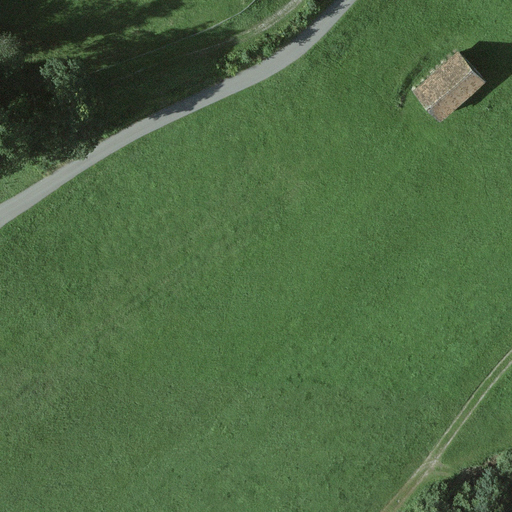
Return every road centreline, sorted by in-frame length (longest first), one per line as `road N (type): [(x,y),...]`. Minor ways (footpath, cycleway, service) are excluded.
road 1 (track): [(346,0),(303,48),(0,206)]
road 2 (track): [(0,104),(161,66),(263,26),(293,0)]
road 3 (track): [(397,511),(511,385)]
